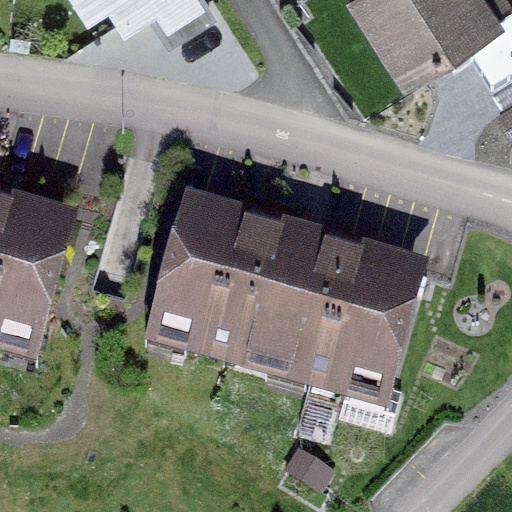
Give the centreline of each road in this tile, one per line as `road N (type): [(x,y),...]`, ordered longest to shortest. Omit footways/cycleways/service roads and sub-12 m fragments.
road 1 (residential): [(0,81),(150,101),(511,200)]
road 2 (residential): [(420,511),(511,420)]
